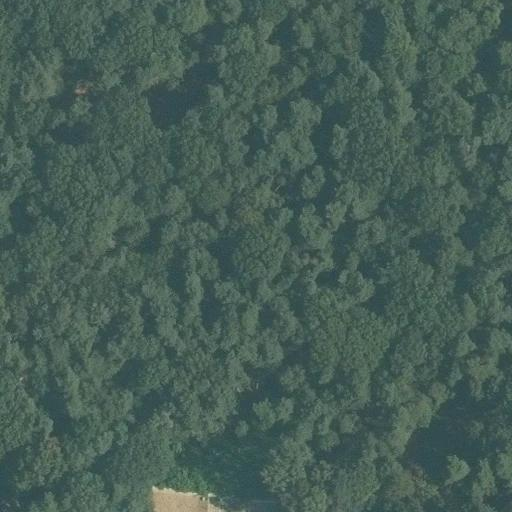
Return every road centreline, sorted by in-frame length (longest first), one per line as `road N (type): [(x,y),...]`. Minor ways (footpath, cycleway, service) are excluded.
road 1 (track): [(511,10),(440,113),(406,184),(414,511)]
road 2 (track): [(406,184),(406,0)]
